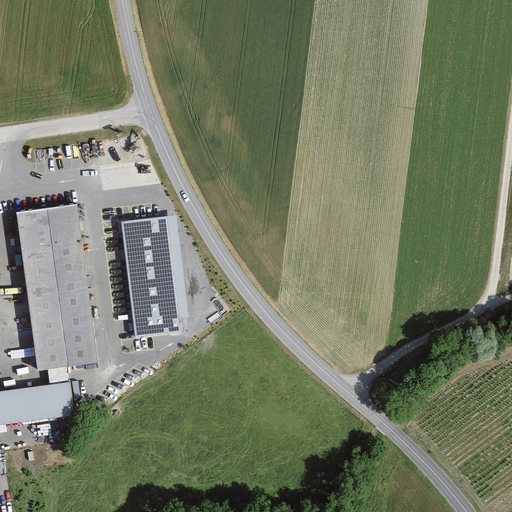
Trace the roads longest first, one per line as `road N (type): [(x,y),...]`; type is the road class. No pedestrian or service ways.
road 1 (tertiary): [(466,511),(419,446),(273,310),(214,242),(150,112)]
road 2 (track): [(346,381),(492,303),(511,140)]
road 3 (unknown): [(12,188),(93,180),(115,345)]
road 4 (residential): [(150,112),(0,131)]
